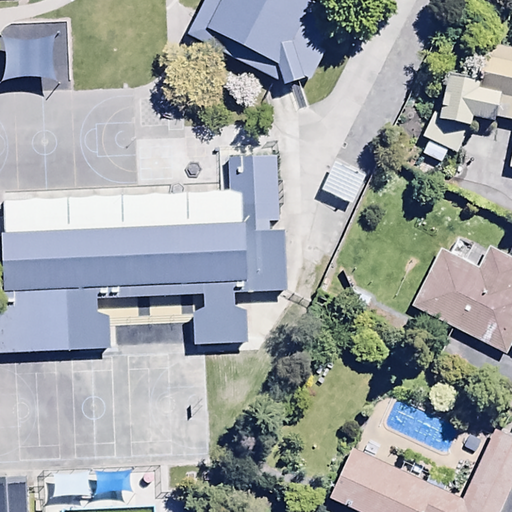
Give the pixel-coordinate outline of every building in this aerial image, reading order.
[(219,0),(191,51),(293,107),(327,45),(300,30),(316,0),(332,0),(340,5),(342,0),(219,0)] [(511,47),(483,41),(474,79),(446,73),(437,114),(432,112),(421,138),(427,141),(420,156),(442,165),(448,152),(456,155),(471,118),(493,122),(494,118),(511,121),(511,139),(506,169),(511,170),(511,47)] [(249,209),(14,218),(16,293),(0,291),(0,366),(122,364),(123,315),(215,310),(217,356),(265,355),(262,313),(298,312),(295,175),(249,174),(249,209)] [(437,226),(406,284),(501,333),(511,312),(511,237),(488,225),(476,246),(437,226)] [(351,448),(326,499),(355,511),(497,511),(511,482),(511,440),(493,431),(458,501),(351,448)] [(41,511),(40,486),(7,487),(8,511),(41,511)]
